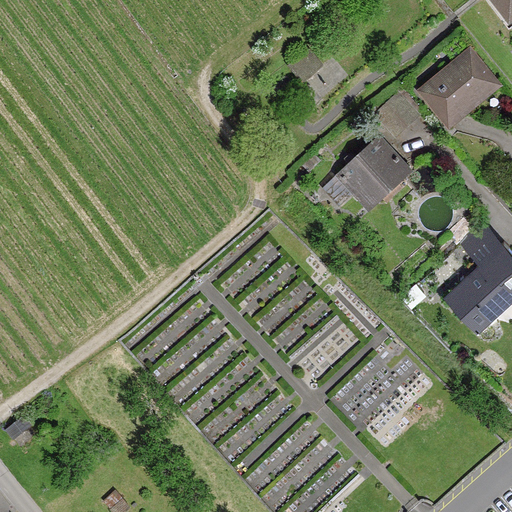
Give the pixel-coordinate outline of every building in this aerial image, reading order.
[(509,20),(511,17),(511,0),(498,0),(511,16),(508,18),(509,20)] [(308,49),(289,66),(302,81),(321,65),(308,49)] [(469,51),(421,91),(449,125),(498,85),(469,51)] [(397,94),(375,114),(396,136),(417,116),(397,94)] [(378,136),(322,188),(339,206),(353,193),(365,206),(407,168),(378,136)] [(461,314),(477,332),(494,316),(488,310),(506,293),(511,298),(511,296),(511,249),(504,241),(445,296),(461,313),(461,314)] [(423,292),(414,284),(401,295),(410,304),(423,292)] [(29,425),(23,417),(6,430),(13,438),(29,425)] [(123,511),(129,507),(115,492),(104,502),(112,511),(123,511)]
